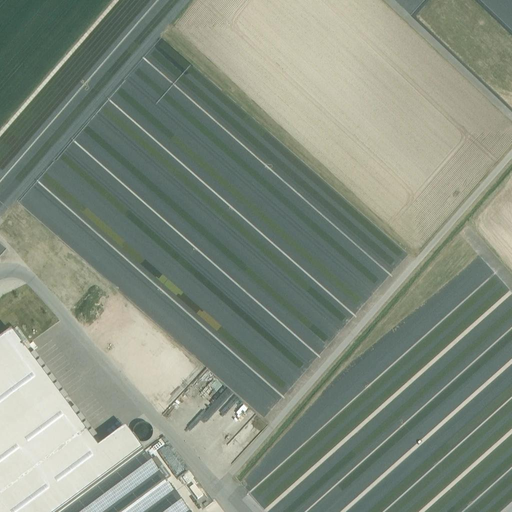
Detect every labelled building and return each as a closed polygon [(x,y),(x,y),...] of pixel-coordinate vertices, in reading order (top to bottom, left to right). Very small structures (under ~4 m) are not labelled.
[(160,37),(97,110),(113,124),(130,125),(130,120),(135,133),(138,132),(146,139),(145,150),(180,152),(175,138),(180,138),(177,135),(191,130),(189,124),(198,125),(205,116),(204,112),(218,124),(218,117),(224,118),(223,129),(225,130),(230,128),(228,121),(249,115),(184,59),(164,66),(172,56),(183,57),(160,37)] [(353,317),(407,254),(337,193),(335,198),(322,200),(345,220),(347,236),(337,228),(334,239),(329,234),(328,238),(321,236),(319,238),(312,233),(321,229),(325,215),(304,210),(303,215),(308,216),(271,220),(273,224),(284,219),(281,222),(287,228),(288,223),(309,229),(320,252),(328,254),(332,291),(337,290),(338,286),(353,317)] [(123,317),(113,328),(117,331),(127,321),(123,317)] [(127,321),(117,331),(113,328),(112,326),(104,335),(120,351),(127,343),(138,332),(127,321)] [(0,511),(63,511),(143,453),(125,428),(98,449),(11,331),(0,339),(0,511)] [(138,332),(127,343),(135,351),(144,341),(144,338),(138,332)] [(187,511),(143,453),(63,511),(187,511)] [(213,483),(218,478),(198,458),(193,463),(213,483)]
